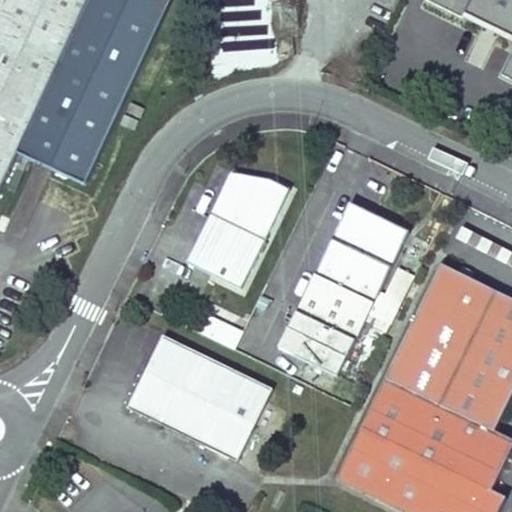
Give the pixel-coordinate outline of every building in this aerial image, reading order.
[(0,0),(0,193),(18,154),(87,185),(173,0),(0,0)] [(457,0),(427,0),(413,30),(453,50),(451,55),(511,84),(511,0),(498,26),(485,20),(487,15),(457,0)] [(221,193),(187,264),(242,290),(290,190),(271,181),(266,190),(235,176),(228,190),(221,193)] [(350,205),(278,350),(337,379),(409,234),(350,205)] [(458,273),(443,266),(338,479),(404,511),(497,511),(504,500),(489,493),(511,447),(511,441),(495,433),(511,399),(511,299),(471,280),(458,273)] [(475,273),(462,266),(458,273),(471,280),(475,273)] [(202,337),(235,351),(244,332),(210,318),(202,337)] [(273,390),(163,337),(135,395),(142,416),(238,463),(273,390)]
